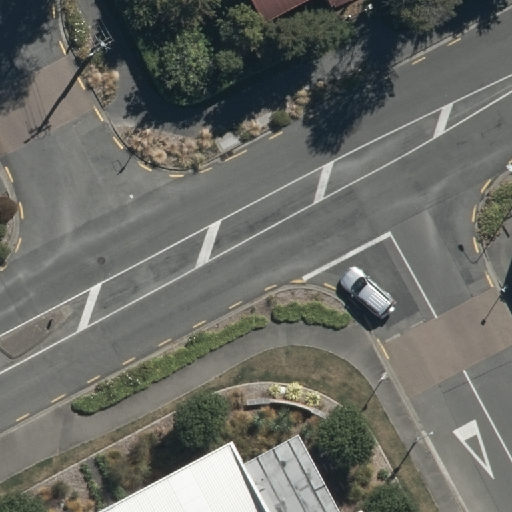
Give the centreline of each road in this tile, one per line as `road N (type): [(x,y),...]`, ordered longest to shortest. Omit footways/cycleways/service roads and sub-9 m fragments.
road 1 (residential): [(361,166),(511,457)]
road 2 (residential): [(0,48),(127,288)]
road 3 (tertiary): [(127,288),(361,166)]
road 4 (tertiary): [(361,166),(511,86)]
road 5 (tertiary): [(0,356),(127,288)]
